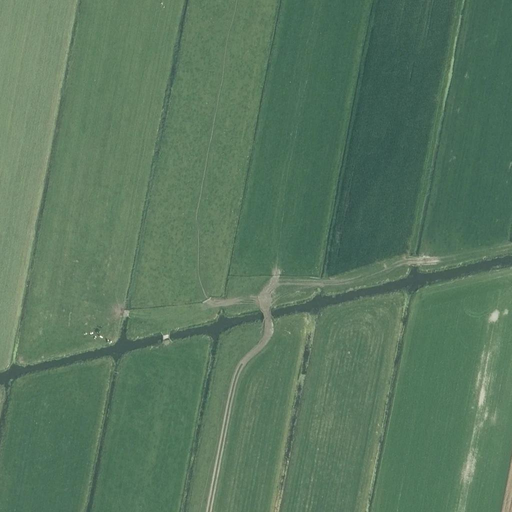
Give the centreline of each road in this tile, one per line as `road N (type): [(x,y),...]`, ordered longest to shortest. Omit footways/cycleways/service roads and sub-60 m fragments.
road 1 (track): [(511,247),(119,314)]
road 2 (track): [(208,511),(240,362),(271,331),(263,295)]
